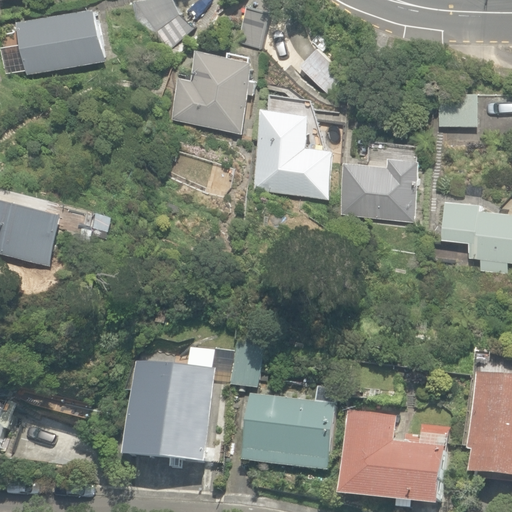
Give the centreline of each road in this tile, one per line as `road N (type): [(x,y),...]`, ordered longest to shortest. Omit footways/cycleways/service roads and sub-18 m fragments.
road 1 (residential): [(0,505),(188,511)]
road 2 (tertiary): [(378,0),(437,14),(511,16)]
